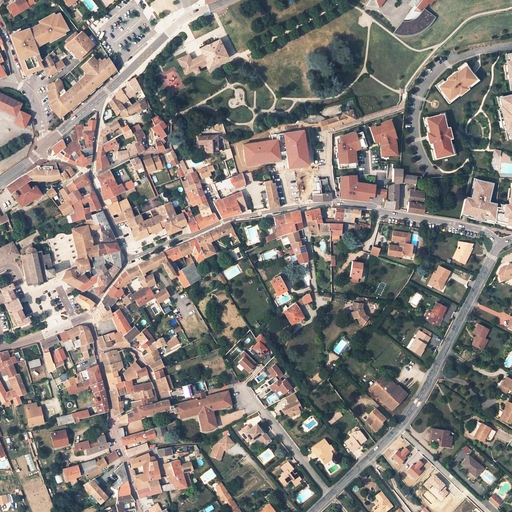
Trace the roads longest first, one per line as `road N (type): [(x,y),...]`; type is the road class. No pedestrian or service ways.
road 1 (unclassified): [(330,495),(419,399),(498,243)]
road 2 (tertiary): [(336,203),(482,230),(498,243)]
road 3 (residential): [(336,203),(327,132),(403,106)]
road 4 (residential): [(330,495),(241,386)]
road 5 (tertiary): [(191,13),(96,101)]
